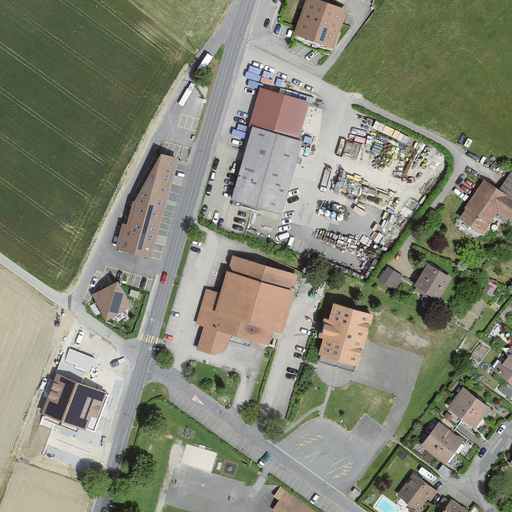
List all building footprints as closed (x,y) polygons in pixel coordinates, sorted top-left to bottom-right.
[(347,13),(311,0),(307,0),(294,37),(333,51),(347,13)] [(262,91),(229,204),(282,219),(303,146),(298,145),(310,105),(262,91)] [(158,157),(124,211),(115,246),(149,255),(173,161),(158,157)] [(511,198),(485,181),(459,219),(484,236),(500,214),(511,222),(511,198)] [(232,257),(221,294),(206,289),(196,325),(204,328),(197,351),(213,358),(226,351),(230,338),(269,347),(273,335),(282,338),(299,279),(232,257)] [(387,265),(379,280),(397,288),(404,274),(387,265)] [(427,265),(413,289),(438,304),(452,280),(427,265)] [(93,296),(106,325),(132,308),(118,284),(93,296)] [(372,315),(335,304),(319,358),(357,369),(372,315)] [(511,342),(493,368),(511,381),(511,342)] [(111,390),(58,370),(42,411),(95,432),(111,390)] [(463,387),(447,406),(473,428),(489,410),(463,387)] [(437,424),(420,445),(442,463),(459,441),(437,424)] [(413,471),(397,492),(418,508),(427,497),(431,500),(438,490),(413,471)] [(276,511),(315,511),(279,486),(274,494),(279,498),(271,508),(276,511)] [(465,511),(450,501),(442,511),(465,511)]
